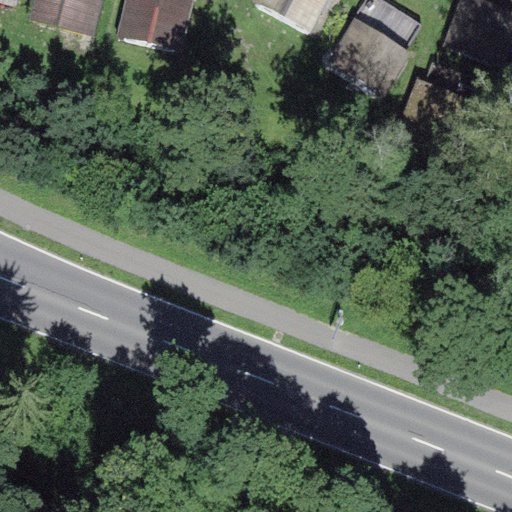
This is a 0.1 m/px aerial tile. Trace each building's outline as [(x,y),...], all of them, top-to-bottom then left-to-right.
[(41,0),(36,20),(100,36),(108,0),(41,0)] [(191,48),(199,0),(129,0),(123,35),(191,48)] [(311,35),(329,0),(258,0),(255,6),(311,35)] [(511,0),(463,0),(451,46),(511,61),(511,59),(511,0)] [(367,13),(342,55),(394,85),(419,44),(367,13)]
